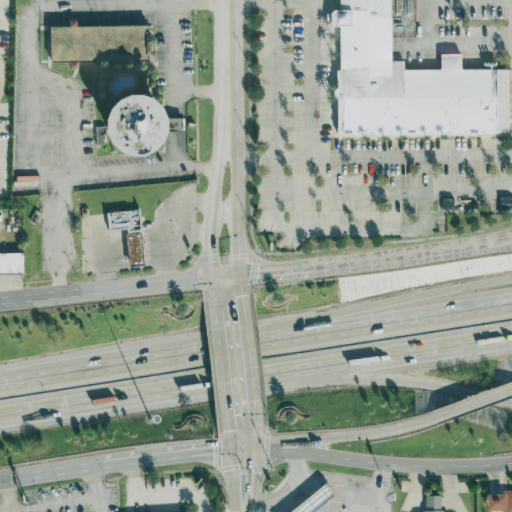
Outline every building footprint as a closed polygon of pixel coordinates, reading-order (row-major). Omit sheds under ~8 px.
[(333,134),(505,136),(506,70),(458,70),(458,55),(437,55),(437,70),(401,70),(401,62),(387,61),(387,0),(335,0),(335,12),(326,11),(325,28),(334,28),(333,134)] [(49,27),(147,25),(148,58),(50,60),(49,27)] [(158,132),(154,140),(144,152),(134,158),(127,161),(113,160),(104,155),(98,135),(97,120),(102,104),(113,99),(127,96),(140,98),(146,101),(153,108),(157,113),(158,119),(158,132)] [(138,267),(135,211),(103,213),(104,231),(122,230),(124,268),(138,267)] [(0,275),(21,275),(21,254),(0,253),(0,275)] [(308,511),(330,497),(321,485),(283,511),(308,511)] [(511,511),(511,491),(483,492),(483,510),(500,510),(500,511),(511,511)] [(438,511),(438,495),(422,495),(421,511),(438,511)]
